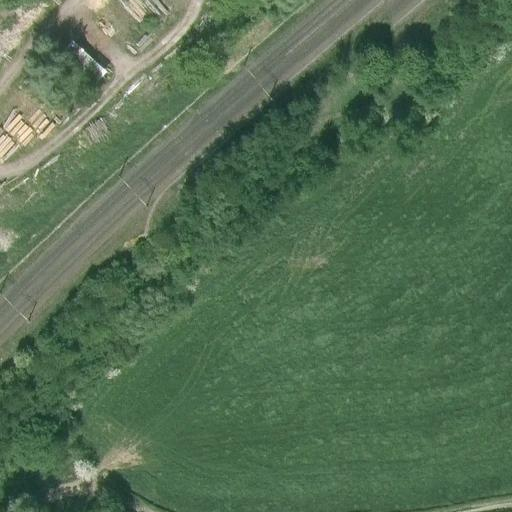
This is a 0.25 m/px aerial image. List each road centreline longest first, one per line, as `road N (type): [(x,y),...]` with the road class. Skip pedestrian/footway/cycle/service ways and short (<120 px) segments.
road 1 (track): [(0,185),(10,197),(77,153),(205,37),(218,0)]
road 2 (track): [(108,0),(0,114)]
